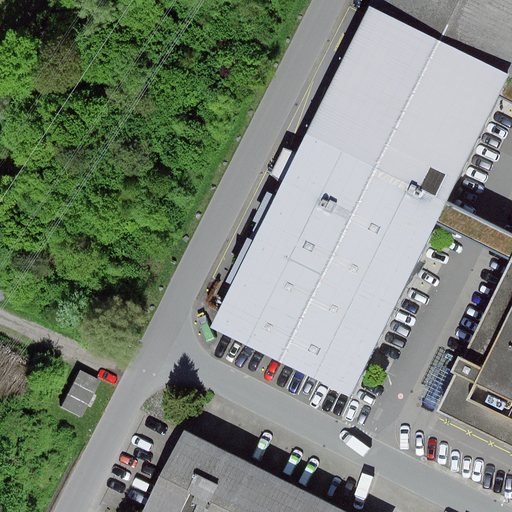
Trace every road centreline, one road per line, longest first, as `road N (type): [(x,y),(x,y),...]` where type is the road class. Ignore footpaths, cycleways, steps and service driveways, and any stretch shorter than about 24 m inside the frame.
road 1 (unclassified): [(162,347),(335,0)]
road 2 (unclassified): [(483,511),(162,347)]
road 3 (unclassified): [(76,511),(162,347)]
